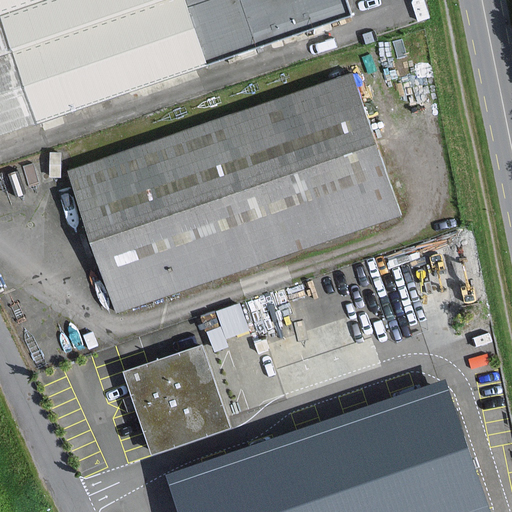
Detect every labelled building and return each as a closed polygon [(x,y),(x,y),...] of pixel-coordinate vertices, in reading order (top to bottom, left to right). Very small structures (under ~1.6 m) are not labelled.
[(341,0),(0,0),(0,128),(345,10),(341,0)] [(349,81),(73,176),(88,219),(119,307),(394,213),(349,81)] [(220,323),(208,326),(212,340),(249,330),(240,298),(215,306),(220,323)] [(233,425),(209,349),(128,374),(137,401),(152,451),(233,425)] [(484,511),(444,387),(172,475),(183,511),(484,511)]
